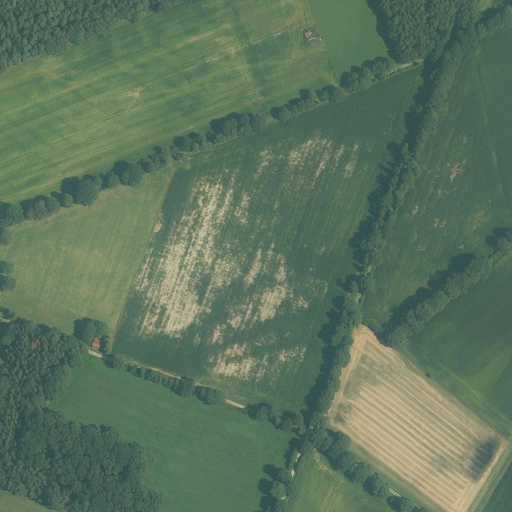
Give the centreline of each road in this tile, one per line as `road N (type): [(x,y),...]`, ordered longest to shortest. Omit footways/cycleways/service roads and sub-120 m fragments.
road 1 (track): [(452,48),(309,430),(0,319)]
road 2 (track): [(0,225),(406,64)]
road 3 (track): [(277,511),(309,430),(419,511)]
